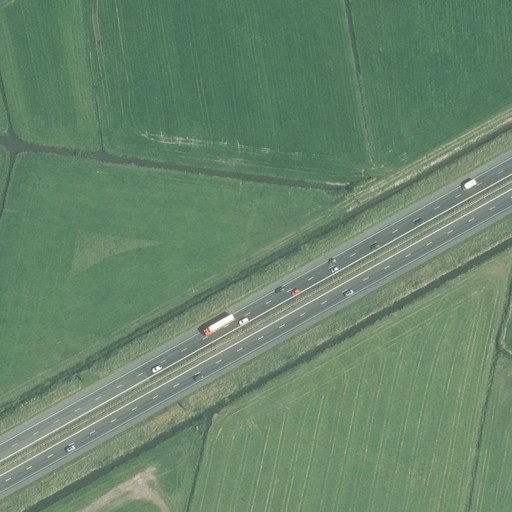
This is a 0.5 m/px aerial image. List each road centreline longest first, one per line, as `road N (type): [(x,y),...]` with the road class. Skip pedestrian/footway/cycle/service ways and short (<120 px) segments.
road 1 (motorway): [(511,165),(0,453)]
road 2 (motorway): [(0,484),(511,197)]
road 3 (unclassified): [(244,264),(511,113)]
